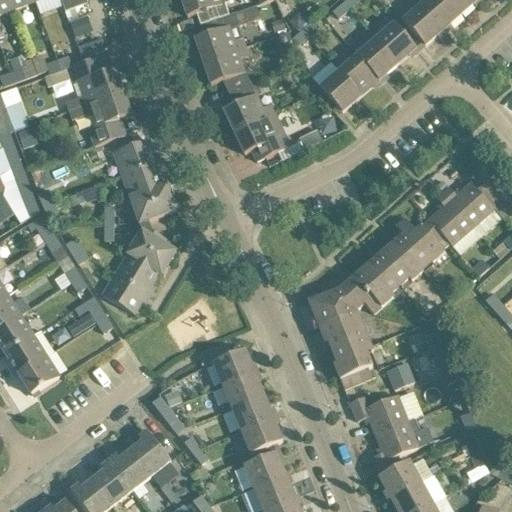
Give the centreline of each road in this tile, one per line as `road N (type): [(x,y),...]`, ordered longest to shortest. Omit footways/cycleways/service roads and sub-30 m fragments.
road 1 (residential): [(29,466),(153,367),(275,324)]
road 2 (residential): [(229,223),(353,161),(460,71)]
road 3 (residential): [(229,223),(133,0)]
road 4 (residential): [(351,511),(275,324)]
